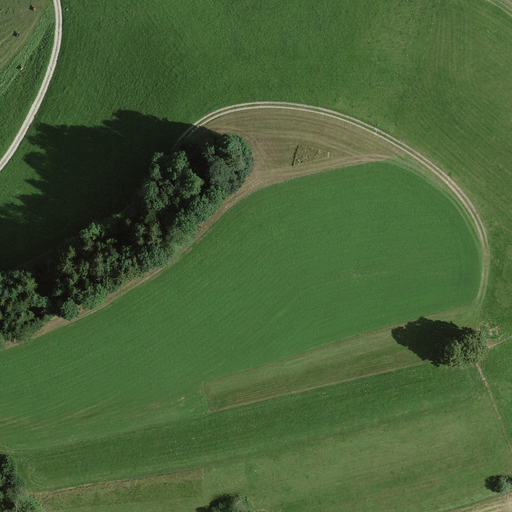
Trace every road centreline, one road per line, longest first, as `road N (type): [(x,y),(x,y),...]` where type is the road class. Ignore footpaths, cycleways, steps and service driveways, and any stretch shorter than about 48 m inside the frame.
road 1 (track): [(0,279),(130,208),(204,120),(238,107),(291,106),(375,130),(447,179),(485,235),(483,302)]
road 2 (track): [(55,0),(55,49),(45,80),(0,163)]
